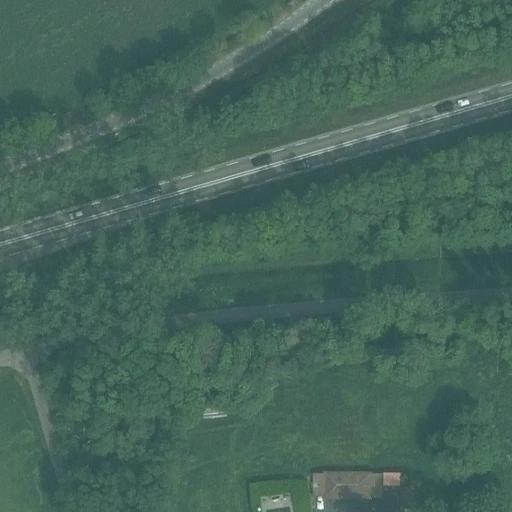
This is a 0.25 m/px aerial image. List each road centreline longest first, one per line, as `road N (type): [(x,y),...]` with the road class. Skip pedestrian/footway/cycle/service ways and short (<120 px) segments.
road 1 (primary): [(0,245),(511,97)]
road 2 (unclassified): [(28,350),(148,326),(511,295)]
road 3 (unclassified): [(325,0),(211,75),(108,128),(0,168)]
road 4 (unclassified): [(72,511),(28,350)]
